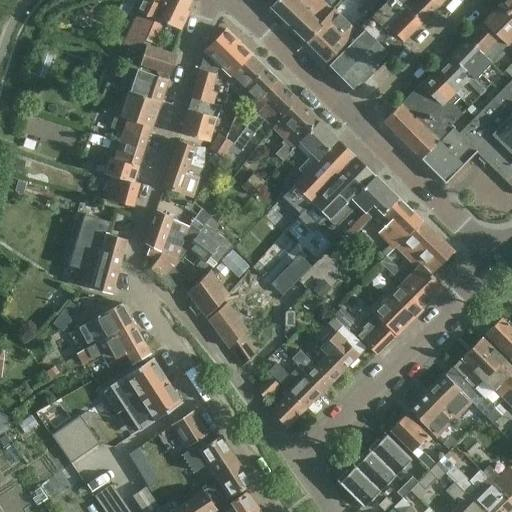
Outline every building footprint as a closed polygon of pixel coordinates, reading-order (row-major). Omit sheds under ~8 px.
[(143,39),(145,40),(164,0),(143,0),(122,44),(138,51),(143,39)] [(164,0),(145,40),(152,44),(160,27),(157,26),(159,21),(179,30),(188,12),(184,10),(189,0),(164,0)] [(276,0),(269,7),(305,42),(320,25),(319,24),(330,11),(318,0),(276,0)] [(365,18),(382,0),(381,0),(365,0),(356,10),(365,18)] [(396,0),(386,0),(358,28),(387,57),(388,56),(388,55),(402,42),(420,24),(396,0)] [(397,0),(421,23),(437,8),(429,0),(397,0)] [(511,0),(502,0),(499,3),(511,16),(511,0)] [(511,16),(499,3),(481,21),(506,45),(511,39),(511,16)] [(320,25),(305,42),(325,62),(354,32),(332,9),(330,11),(319,24),(320,25)] [(481,21),(465,38),(481,54),(490,63),(506,45),(481,21)] [(354,32),(325,62),(354,90),(387,57),(358,28),(354,32)] [(204,51),(208,55),(212,59),(204,68),(203,70),(198,69),(191,98),(211,103),(214,92),(210,91),(216,70),(219,66),(226,73),(220,80),(225,85),(226,83),(228,85),(228,84),(225,82),(233,71),(250,53),(225,29),(204,51)] [(465,38),(448,55),(473,79),(484,90),(489,85),(479,75),(488,66),(487,65),(490,63),(481,54),(465,38)] [(169,75),(175,56),(145,46),(139,65),(169,75)] [(47,70),(52,50),(42,48),(37,67),(47,70)] [(228,84),(228,85),(241,97),(251,87),(248,84),(264,69),(250,54),(250,53),(233,71),(225,82),(228,84)] [(448,55),(432,71),(454,93),(460,99),(464,96),(458,90),(466,82),(480,95),(484,90),(473,79),(448,55)] [(135,75),(129,92),(159,102),(167,80),(131,67),(129,73),(135,75)] [(251,87),(241,97),(256,112),(279,84),(264,69),(248,84),(251,87)] [(432,71),(418,84),(447,112),(456,119),(457,119),(460,116),(450,106),(458,98),(460,100),(460,99),(454,93),(432,71)] [(511,79),(466,126),(491,150),(482,159),(490,167),(511,188),(511,79)] [(279,84),(256,112),(235,142),(242,147),(263,118),(272,127),(296,100),(279,84)] [(447,112),(418,84),(383,121),(420,159),(445,133),(439,126),(446,119),(451,124),(456,119),(447,112)] [(121,122),(124,119),(143,126),(150,128),(159,102),(129,92),(128,92),(120,113),(116,111),(109,128),(118,131),(121,122)] [(296,100),(272,127),(286,141),(274,153),(282,161),(299,141),(316,120),(296,100)] [(208,140),(215,117),(187,109),(180,133),(208,140)] [(126,120),(112,159),(138,166),(147,137),(140,135),(143,126),(124,119),(126,120)] [(445,133),(420,159),(444,183),(475,152),(481,158),(482,159),(491,150),(466,126),(458,134),(452,129),(454,128),(451,125),(457,119),(456,119),(451,124),(446,119),(439,126),(445,133)] [(316,120),(299,141),(312,153),(297,169),(302,174),(292,185),(309,201),(354,156),(336,139),(316,120)] [(223,156),(232,142),(218,133),(209,147),(223,156)] [(204,161),(189,157),(193,147),(177,141),(163,186),(192,197),(198,177),(204,161)] [(354,156),(309,201),(334,226),(356,204),(364,212),(372,204),(375,208),(382,214),(397,198),(354,156)] [(110,176),(133,182),(138,166),(112,159),(107,157),(103,174),(110,176)] [(250,196),(261,183),(251,174),(240,187),(250,196)] [(133,182),(110,176),(104,197),(133,205),(139,184),(133,182)] [(382,214),(375,208),(389,221),(384,226),(383,225),(382,227),(383,228),(378,233),(389,243),(381,252),(384,256),(395,246),(420,221),(397,198),(382,214)] [(146,254),(155,259),(156,258),(159,252),(171,217),(154,210),(143,243),(149,246),(146,254)] [(364,213),(358,219),(346,232),(352,237),(363,225),(370,218),(364,213)] [(171,217),(159,252),(177,260),(185,249),(199,230),(171,217)] [(420,221),(395,246),(411,262),(410,263),(411,264),(422,253),(423,252),(437,237),(420,221)] [(203,225),(199,230),(185,249),(204,263),(208,258),(215,264),(231,246),(203,225)] [(75,240),(82,242),(88,244),(95,246),(121,254),(125,240),(93,231),(91,238),(77,234),(75,240)] [(422,253),(411,264),(415,268),(419,264),(420,265),(429,256),(431,258),(422,266),(429,274),(438,265),(438,266),(452,251),(437,237),(423,252),(422,253)] [(76,255),(74,262),(83,265),(116,274),(121,254),(95,246),(88,244),(82,242),(79,253),(76,255)] [(156,258),(155,259),(149,268),(161,280),(170,290),(182,279),(172,268),(177,260),(159,252),(156,258)] [(83,265),(74,262),(73,264),(75,268),(95,273),(91,289),(110,294),(116,274),(83,265)] [(443,287),(429,274),(422,266),(420,265),(419,264),(415,268),(371,312),(374,314),(361,327),(363,328),(356,335),(376,356),(397,335),(396,334),(420,310),(420,311),(422,309),(443,287)] [(205,316),(227,294),(209,270),(187,292),(205,316)] [(69,300),(52,321),(62,329),(79,308),(69,300)] [(246,330),(226,302),(207,319),(227,347),(244,332),(246,330)] [(91,319),(78,326),(85,341),(92,337),(95,342),(131,322),(121,303),(99,315),(98,313),(95,315),(96,316),(91,319)] [(319,347),(326,354),(343,370),(365,348),(351,334),(350,334),(333,317),(327,323),(336,331),(319,347)] [(511,362),(511,328),(501,317),(484,334),(511,362)] [(131,322),(95,342),(85,347),(91,357),(99,352),(105,363),(124,352),(130,363),(148,353),(131,322)] [(244,332),(227,347),(240,366),(255,352),(242,334),(244,332)] [(511,368),(481,337),(451,367),(484,399),(493,389),(511,407),(511,368)] [(297,366),(322,391),(343,370),(326,354),(324,356),(314,366),(299,350),(290,359),(297,366)] [(151,358),(111,384),(126,407),(166,381),(151,358)] [(291,381),(285,388),(286,389),(286,390),(288,392),(289,392),(306,408),(322,391),(297,366),(287,377),(291,381)] [(451,367),(426,393),(452,420),(471,401),(476,406),(484,399),(451,367)] [(264,398),(278,384),(270,377),(258,390),(264,398)] [(166,381),(126,407),(141,429),(181,403),(166,381)] [(286,389),(285,388),(284,389),(285,390),(282,393),(285,396),(271,409),(286,428),(306,408),(289,392),(288,392),(286,390),(286,389)] [(452,420),(426,393),(409,410),(435,437),(452,420)] [(492,423),(500,415),(493,408),(485,417),(492,423)] [(229,497),(250,483),(219,436),(208,444),(203,436),(206,434),(192,413),(171,427),(185,448),(194,441),(197,445),(182,454),(194,471),(206,463),(229,497)] [(430,439),(405,414),(389,431),(411,452),(424,439),(427,442),(430,439)] [(65,425),(52,435),(61,449),(89,429),(79,416),(65,425)] [(70,462),(98,443),(89,429),(61,449),(70,462)] [(367,449),(369,451),(394,476),(411,459),(385,434),(379,441),(377,439),(367,449)] [(351,465),(353,466),(378,491),(394,476),(369,451),(363,456),(361,454),(351,465)] [(445,473),(467,496),(482,511),(505,511),(511,505),(511,501),(486,477),(481,472),(486,477),(476,488),(453,465),(445,473)] [(488,465),(481,472),(486,477),(511,501),(511,470),(508,466),(499,476),(488,465)] [(378,491),(353,466),(348,472),(346,470),(336,480),(352,497),(350,499),(359,508),(361,506),(363,507),(378,491)] [(396,492),(402,498),(417,482),(411,476),(396,492)] [(129,511),(111,485),(95,496),(105,511),(129,511)] [(170,505),(159,511),(211,511),(215,510),(204,493),(207,491),(205,487),(184,501),(173,509),(170,505)] [(236,511),(256,511),(259,510),(246,491),(229,502),(236,511)] [(482,511),(467,496),(451,511),(482,511)] [(391,503),(385,497),(377,505),(383,511),(391,503)]
